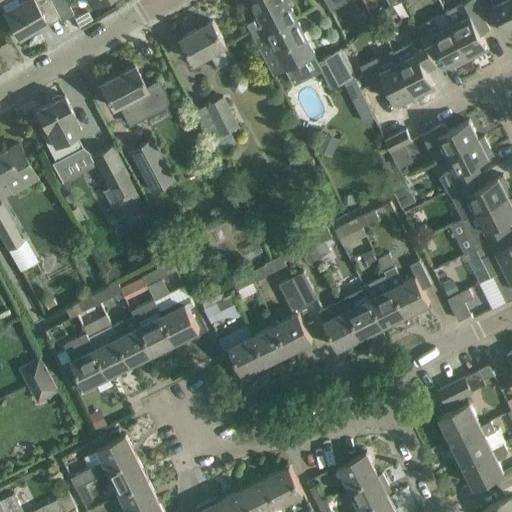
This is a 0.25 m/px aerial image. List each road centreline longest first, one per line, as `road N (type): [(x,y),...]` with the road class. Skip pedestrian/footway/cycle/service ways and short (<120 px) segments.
road 1 (residential): [(392,413),(205,456),(177,398)]
road 2 (residential): [(0,98),(171,0)]
road 3 (residential): [(392,413),(401,374),(432,348),(511,313)]
